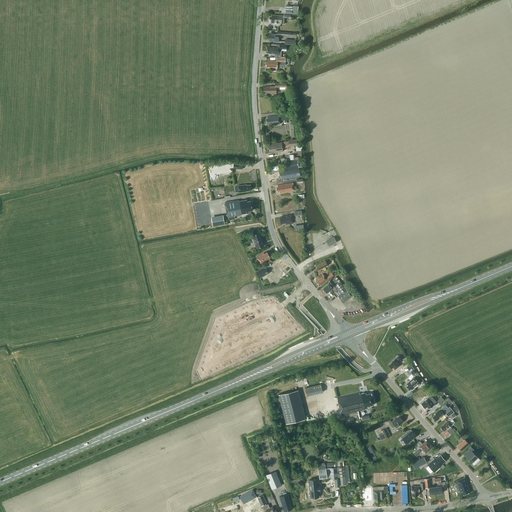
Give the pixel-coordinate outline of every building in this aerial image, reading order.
[(271,21),(271,22),(284,23),(284,18),(291,18),(291,15),(284,14),(284,15),(271,15),(271,16),(269,16),(269,21),(271,21)] [(293,36),(293,33),(277,32),(277,34),(270,34),(270,35),(268,35),(268,40),(270,40),(270,41),(279,42),(279,35),(293,36)] [(275,54),(275,57),(281,58),(281,50),(286,51),(287,46),(280,45),(280,47),(277,47),(272,47),(267,47),(267,53),(271,53),(271,54),(275,54)] [(266,62),(266,66),(268,66),(268,68),(277,68),(277,65),(280,65),(285,65),(285,63),(285,58),(279,58),(277,58),(277,61),(268,60),(268,62),(266,62)] [(276,94),(276,89),(276,88),(280,88),(280,87),(286,87),(286,83),(275,83),(275,86),(265,86),(265,88),(264,88),(264,93),(266,93),(266,94),(276,94)] [(280,124),(280,120),(287,119),(286,111),(280,112),(281,115),(267,117),(267,118),(266,118),(266,124),(272,124),(272,125),(276,124),(280,124)] [(282,148),(281,143),(272,144),(272,146),(269,146),(270,151),(275,151),(276,152),(282,151),(282,148)] [(285,162),(286,169),(299,167),(298,160),(294,161),(285,162)] [(300,175),(299,168),(279,171),(280,179),(300,175)] [(294,186),(293,183),(277,186),(278,187),(276,188),(277,192),(279,192),(279,193),(294,191),(294,190),(297,190),(296,186),(294,186)] [(239,200),(225,202),(228,217),(242,215),(241,214),(248,213),(248,211),(253,211),(251,201),(247,202),(247,200),(239,201),(239,200)] [(303,220),(302,210),(294,212),(295,215),(300,215),(301,221),(303,220)] [(213,226),(224,224),(223,215),(211,217),(213,226)] [(293,223),(292,215),(282,216),(283,218),(280,218),(281,224),(287,223),(287,224),(293,223)] [(253,242),(262,239),(259,232),(252,235),(253,239),(252,239),(253,242)] [(337,242),(334,237),(326,241),(329,246),(337,242)] [(262,239),(253,242),(254,245),(255,245),(256,249),(264,246),(262,239)] [(257,258),(261,266),(266,263),(266,262),(271,259),(268,253),(264,255),(263,254),(257,258)] [(328,265),(325,260),(316,265),(319,270),(328,265)] [(257,272),(260,278),(268,273),(265,267),(257,272)] [(279,268),(268,275),(272,282),(283,276),(279,268)] [(322,286),(334,276),(332,273),(326,278),(323,274),(316,279),(318,281),(316,282),(319,286),(321,284),(322,286)] [(334,278),(331,281),(331,280),(328,282),(329,283),(323,289),(327,293),(333,288),(333,287),(335,285),(338,289),(339,288),(342,293),(338,296),(343,303),(354,295),(347,286),(345,288),(343,285),(340,282),(336,276),(334,278)] [(255,314),(275,309),(272,297),(252,302),(255,314)] [(251,316),(246,306),(228,314),(232,324),(251,316)] [(283,319),(293,331),(298,327),(288,315),(283,319)] [(403,359),(400,355),(392,362),(389,365),(392,368),(393,367),(395,369),(400,365),(398,363),(403,359)] [(404,369),(410,377),(415,372),(409,365),(404,369)] [(419,384),(416,380),(414,378),(412,379),(407,384),(408,385),(406,386),(410,390),(411,389),(412,390),(419,384)] [(307,396),(323,392),(321,384),(305,388),(307,396)] [(278,394),(286,423),(305,418),(298,389),(278,394)] [(337,398),(341,415),(366,409),(366,408),(368,408),(368,406),(374,404),(372,393),(366,394),(366,393),(360,394),(360,393),(337,398)] [(436,402),(431,395),(428,398),(421,404),(425,408),(427,406),(429,408),(434,405),(433,404),(436,402)] [(440,418),(445,414),(448,417),(449,416),(453,413),(454,412),(450,406),(448,408),(445,405),(441,409),(440,409),(435,413),(436,414),(433,417),(436,420),(440,417),(440,418)] [(395,418),(390,424),(395,430),(401,425),(401,424),(404,422),(399,416),(396,419),(395,418)] [(452,425),(449,420),(444,424),(444,425),(441,427),(444,431),(448,428),(452,425)] [(382,433),(385,439),(390,436),(387,428),(381,430),(382,433)] [(416,436),(412,431),(411,432),(409,430),(401,437),(406,444),(416,436)] [(430,443),(427,440),(422,444),(420,441),(415,446),(418,449),(416,451),(415,450),(412,452),(413,453),(416,456),(420,453),(421,454),(421,453),(423,455),(427,451),(428,451),(433,447),(430,443)] [(469,444),(465,440),(457,447),(461,451),(469,444)] [(371,445),(367,448),(374,459),(378,457),(371,445)] [(474,449),(471,446),(466,451),(469,454),(465,457),(471,463),(473,461),(473,462),(476,459),(477,457),(472,451),(474,449)] [(445,461),(441,455),(436,459),(435,458),(428,465),(434,473),(440,468),(439,467),(443,464),(442,464),(445,461)] [(427,463),(424,457),(412,462),(415,469),(427,463)] [(318,469),(319,479),(327,478),(330,478),(338,477),(337,467),(326,468),(325,465),(318,466),(318,469)] [(276,471),(266,475),(268,481),(272,489),(280,486),(281,485),(276,471)] [(466,477),(454,481),(455,485),(456,484),(458,491),(460,490),(462,495),(470,492),(467,485),(468,484),(466,477)] [(430,487),(430,482),(429,478),(425,479),(426,488),(429,488),(430,494),(436,493),(435,486),(430,487)] [(317,479),(309,480),(311,498),(319,497),(318,491),(320,491),(320,486),(317,486),(317,479)] [(435,486),(436,493),(442,493),(441,486),(443,486),(443,482),(439,482),(439,486),(435,486)] [(419,486),(415,486),(412,486),(412,487),(411,487),(412,496),(418,495),(418,493),(420,492),(419,486)] [(371,488),(364,488),(365,494),(363,494),(363,498),(365,498),(365,501),(372,501),(371,488)] [(240,496),(244,504),(256,497),(252,490),(240,496)] [(288,494),(280,496),(282,503),(283,505),(282,505),(284,511),(286,511),(291,510),(292,509),(288,494)] [(266,505),(265,504),(267,503),(263,495),(257,497),(257,498),(259,501),(261,506),(262,505),(264,511),(266,510),(266,511),(276,511),(276,509),(274,510),(272,507),(270,508),(268,504),(266,505)] [(258,511),(254,503),(243,510),(244,511),(258,511)]
